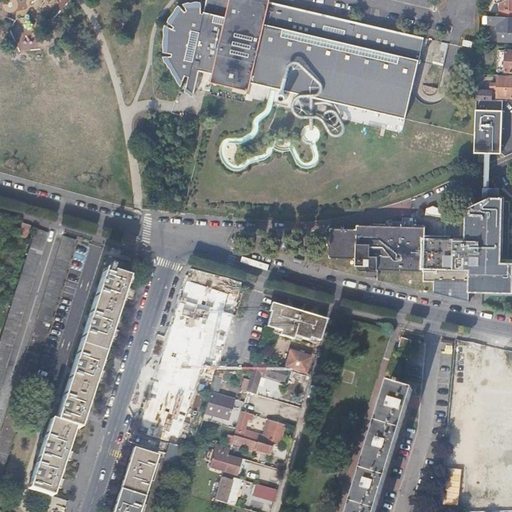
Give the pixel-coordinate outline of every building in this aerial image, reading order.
[(426,38),(270,1),(266,0),(208,0),(205,12),(203,12),(203,6),(202,6),(187,7),(189,11),(188,12),(183,8),(173,25),(177,27),(176,30),(172,28),(168,53),(173,54),(173,57),(168,57),(183,84),(186,77),(190,78),(187,90),(195,95),(201,70),(274,87),(284,89),(283,94),(282,94),(281,95),(281,96),(280,98),(281,99),(282,100),(284,101),(285,101),(286,101),(287,100),(288,99),(288,98),(288,96),(287,95),(288,90),(300,93),(312,96),(406,119),(413,92),(419,65),(420,60),(426,38)] [(511,0),(503,0),(503,8),(511,8),(511,0)] [(444,43),(442,51),(449,52),(451,44),(444,43)] [(498,97),(508,97),(508,76),(499,76),(498,97)] [(244,100),(246,92),(210,84),(208,92),(244,100)] [(478,90),(477,99),(492,100),(492,93),(488,93),(488,90),(478,90)] [(476,136),(475,152),(502,153),(504,100),(492,100),(477,99),(476,136)] [(329,132),(340,132),(340,118),(329,118),(329,132)] [(427,236),(426,279),(470,283),(470,292),(488,293),(511,293),(511,260),(503,260),(505,195),(491,195),(468,202),(468,204),(446,215),(446,228),(450,229),(450,236),(445,236),(427,236)] [(363,234),(360,243),(416,224),(404,223),(385,232),(363,234)] [(360,243),(356,259),(356,266),(357,269),(358,270),(360,271),(361,271),(378,271),(378,268),(425,270),(425,279),(426,279),(427,236),(425,236),(425,224),(416,224),(360,243)] [(28,237),(31,227),(22,227),(19,235),(28,237)] [(0,385),(49,232),(36,228),(30,248),(0,341),(0,385)] [(64,236),(20,375),(33,379),(77,240),(64,236)] [(108,257),(55,421),(75,427),(80,429),(129,277),(127,277),(131,264),(108,257)] [(313,330),(323,333),(327,319),(274,303),(270,317),(313,330)] [(321,340),(323,333),(313,330),(270,317),(268,326),(282,330),(280,334),(294,338),(295,335),(310,340),(311,337),(321,340)] [(403,337),(400,346),(410,349),(413,340),(403,337)] [(289,352),(285,367),(306,373),(310,359),(289,352)] [(283,382),(287,370),(255,360),(254,360),(248,381),(245,391),(254,394),(259,375),(283,382)] [(240,389),(245,391),(248,381),(243,379),(240,389)] [(18,380),(0,437),(0,482),(31,384),(18,380)] [(389,382),(348,511),(376,511),(414,390),(401,385),(402,382),(398,381),(396,384),(389,382)] [(237,399),(211,391),(205,412),(231,420),(237,399)] [(261,443),(263,434),(245,430),(248,420),(252,422),(254,415),(240,411),(235,429),(234,434),(233,435),(261,443)] [(75,427),(55,421),(51,419),(28,488),(52,496),(75,427)] [(278,448),(285,424),(271,420),(266,435),(263,434),(261,443),(273,446),(278,448)] [(224,446),(230,448),(231,443),(233,436),(228,434),(224,446)] [(270,454),(273,446),(261,443),(233,435),(233,436),(231,443),(238,444),(236,452),(243,454),(245,447),(270,454)] [(179,446),(169,443),(166,454),(164,461),(178,465),(184,447),(179,446)] [(227,456),(228,454),(230,448),(224,446),(217,444),(210,467),(224,472),(228,456),(227,456)] [(111,511),(138,511),(149,479),(145,478),(147,472),(151,474),(157,455),(133,447),(111,511)] [(241,460),(228,456),(224,472),(236,475),(241,460)] [(253,486),(254,483),(251,482),(222,474),(215,499),(226,503),(231,483),(239,486),(249,489),(250,485),(253,486)] [(273,502),(276,489),(256,484),(252,496),(273,502)]
